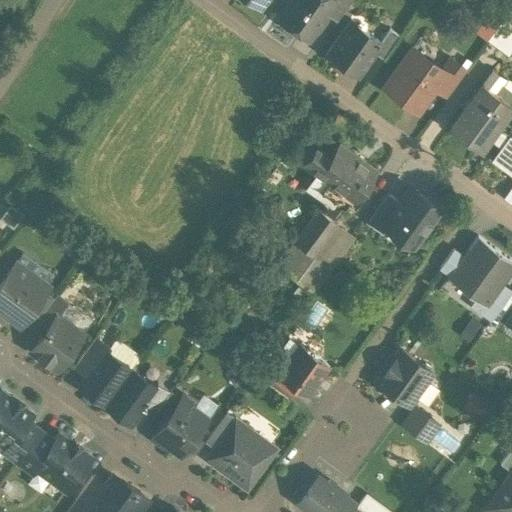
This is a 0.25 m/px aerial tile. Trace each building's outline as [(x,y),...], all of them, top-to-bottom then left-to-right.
[(335,0),(291,0),(279,18),(280,24),(289,30),(294,29),(308,39),(327,12),(336,0),(335,0)] [(350,0),(335,0),(336,0),(327,12),(337,19),(350,0)] [(511,48),(511,26),(502,19),(486,40),(507,55),(511,48)] [(360,38),(346,29),(327,54),(332,58),(333,64),(339,68),(345,67),(357,76),(373,53),(381,43),(365,31),(360,38)] [(399,36),(390,30),(381,43),(373,53),(382,59),(399,36)] [(423,64),(409,53),(385,86),(404,100),(405,98),(415,105),(414,107),(416,109),(423,100),(419,97),(422,92),(426,95),(433,86),(444,71),(442,69),(427,59),(423,64)] [(450,58),(442,69),(444,71),(433,86),(446,96),(465,69),(450,58)] [(511,104),(482,82),(450,126),(479,147),(488,134),(497,123),(511,104)] [(511,133),(497,123),(488,134),(499,142),(489,155),(511,171),(511,133)] [(376,171),(338,144),(328,157),(316,174),(328,181),(321,192),(337,203),(344,193),(354,201),(376,171)] [(328,157),(316,148),(303,164),(316,174),(328,157)] [(328,181),(316,174),(309,185),(321,192),(328,181)] [(399,203),(384,225),(387,227),(413,246),(440,209),(411,187),(399,203)] [(386,194),(365,222),(381,234),(387,227),(384,225),(399,203),(386,194)] [(339,222),(319,208),(296,241),(315,254),(339,222)] [(356,235),(339,222),(315,254),(333,267),(356,235)] [(511,271),(511,260),(478,236),(464,256),(449,275),(448,277),(477,297),(487,305),(503,284),(511,271)] [(315,254),(296,241),(279,265),(316,291),(333,267),(315,254)] [(454,248),(439,268),(449,275),(464,256),(454,248)] [(13,265),(0,282),(0,309),(19,324),(22,320),(43,291),(48,285),(29,271),(27,275),(13,265)] [(487,305),(477,297),(471,305),(491,320),(511,291),(503,284),(487,305)] [(43,291),(22,320),(32,327),(36,322),(53,298),(43,291)] [(53,298),(36,322),(45,329),(57,314),(67,301),(57,293),(53,298)] [(45,329),(35,343),(37,354),(56,368),(82,333),(57,314),(45,329)] [(95,337),(74,366),(87,375),(105,349),(106,350),(109,347),(95,337)] [(309,348),(304,349),(299,345),(280,371),(278,374),(297,389),(307,396),(329,366),(314,356),(313,351),(309,348)] [(106,350),(105,349),(87,375),(80,385),(105,403),(130,368),(106,350)] [(421,364),(400,349),(376,382),(407,405),(424,382),(428,381),(432,376),(430,367),(425,364),(421,364)] [(289,399),(297,389),(278,374),(280,371),(271,364),(261,378),(289,399)] [(154,385),(130,368),(105,403),(130,422),(141,408),(140,407),(156,386),(154,385)] [(156,386),(140,407),(141,408),(152,416),(154,412),(168,393),(170,391),(157,382),(154,385),(156,386)] [(11,400),(0,392),(0,441),(6,446),(8,447),(27,420),(31,414),(20,406),(21,406),(12,399),(11,400)] [(179,401),(168,393),(154,412),(165,420),(179,401)] [(165,420),(159,428),(167,434),(162,441),(180,454),(206,418),(180,399),(165,420)] [(438,424),(415,408),(402,426),(425,442),(438,424)] [(226,413),(205,442),(214,449),(235,420),(226,413)] [(27,420),(8,447),(6,446),(2,451),(14,460),(38,428),(27,420)] [(274,448),(235,420),(214,449),(207,459),(226,472),(228,470),(235,476),(234,478),(246,487),(274,448)] [(38,428),(14,460),(32,472),(36,467),(34,466),(54,439),(38,428)] [(69,442),(58,434),(54,439),(34,466),(36,467),(67,490),(90,457),(79,449),(79,448),(70,441),(69,442)] [(511,447),(500,463),(511,472),(511,471),(511,447)] [(511,511),(511,471),(511,472),(485,507),(491,511),(511,511)] [(92,475),(72,504),(83,511),(85,511),(105,485),(105,484),(92,475)] [(124,488),(110,478),(105,484),(105,485),(85,511),(138,511),(148,499),(126,484),(124,488)] [(344,511),(352,502),(319,478),(300,503),(311,511),(344,511)] [(391,511),(366,493),(357,506),(364,511),(391,511)]
